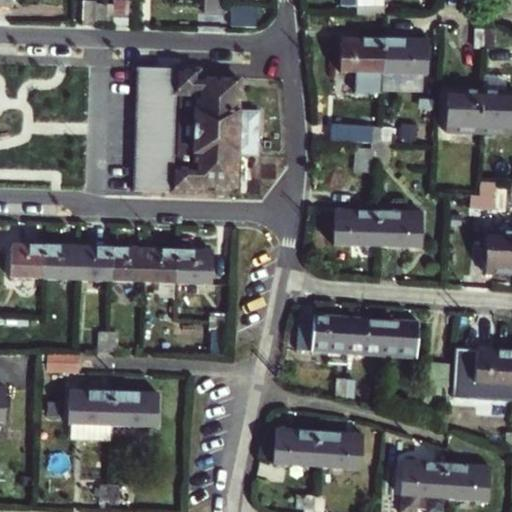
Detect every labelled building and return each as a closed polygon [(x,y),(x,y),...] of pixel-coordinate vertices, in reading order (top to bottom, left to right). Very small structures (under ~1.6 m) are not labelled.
[(112,0),(112,5),(111,24),(126,24),(127,0),(112,0)] [(93,23),(94,4),(94,2),(81,1),(81,22),(93,23)] [(148,3),(147,25),(163,25),(163,4),(148,3)] [(94,4),(93,23),(104,23),(105,5),(94,4)] [(233,5),(234,25),(260,23),(259,4),(233,5)] [(204,14),(222,14),(222,5),(204,5),(204,14)] [(473,47),(480,47),(481,29),(473,29),(473,47)] [(491,30),(481,29),(480,47),(491,47),(491,30)] [(381,72),(382,39),(338,38),(338,71),(381,72)] [(382,39),(381,72),(425,74),(425,41),(382,39)] [(236,111),(237,78),(197,77),(197,69),(135,68),(131,190),(193,192),(194,184),(234,184),(235,152),(255,153),(256,111),(236,111)] [(478,134),(479,92),(445,91),(444,132),(478,134)] [(511,93),(479,92),(478,134),(510,134),(511,93)] [(363,141),(363,126),(330,125),(330,140),(363,141)] [(379,144),(380,128),(371,127),(371,144),(379,144)] [(379,144),(388,145),(388,128),(380,128),(379,144)] [(379,161),(379,144),(371,144),(371,148),(371,161),(379,161)] [(388,145),(379,144),(379,161),(388,161),(388,145)] [(370,172),(371,161),(371,148),(353,147),(352,172),(370,172)] [(511,200),(511,182),(509,182),(509,185),(480,184),(480,210),(493,210),(494,200),(511,200)] [(376,245),(377,211),(334,210),(333,244),(376,245)] [(419,212),(377,211),(376,245),(419,247),(419,212)] [(483,272),(511,273),(511,231),(483,231),(483,272)] [(43,278),(44,246),(11,245),(10,277),(43,278)] [(77,280),(78,248),(44,246),(43,278),(77,280)] [(109,281),(110,249),(78,248),(77,280),(109,281)] [(143,282),(144,250),(110,249),(109,281),(143,282)] [(177,283),(178,251),(144,250),(143,282),(177,283)] [(211,252),(178,251),(177,283),(210,284),(211,252)] [(211,313),(210,322),(227,322),(227,314),(211,313)] [(328,351),(346,352),(348,353),(350,317),(312,315),(311,323),(298,322),(296,349),(328,351)] [(348,353),(381,355),(383,320),(350,317),(348,353)] [(417,322),(383,320),(381,355),(415,357),(417,322)] [(217,331),(226,331),(227,322),(210,322),(210,330),(217,331)] [(226,331),(217,331),(217,343),(226,343),(226,331)] [(98,351),(107,351),(108,334),(98,333),(98,351)] [(116,334),(108,334),(107,351),(115,351),(116,334)] [(472,382),(511,383),(511,349),(474,347),(472,382)] [(346,352),(328,351),(326,364),(344,365),(346,352)] [(48,356),(48,371),(78,372),(78,356),(48,356)] [(345,397),(346,380),(336,379),(335,397),(345,397)] [(354,380),(346,380),(345,397),(353,398),(354,380)] [(421,401),(438,402),(439,385),(422,384),(421,401)] [(448,385),(439,385),(438,402),(448,403),(448,385)] [(112,425),(114,393),(70,392),(69,424),(83,424),(83,439),(111,440),(112,425)] [(157,395),(114,393),(112,425),(156,426),(157,395)] [(273,461),(316,464),(318,432),(275,429),(273,461)] [(360,435),(318,432),(316,464),(358,467),(360,435)] [(399,494),(443,497),(446,464),(402,461),(399,494)] [(487,467),(446,464),(443,497),(484,499),(487,467)] [(81,485),(81,495),(96,495),(96,485),(81,485)] [(100,503),(108,503),(109,486),(101,485),(100,503)] [(117,504),(118,486),(109,486),(108,503),(117,504)] [(126,487),(118,486),(117,504),(125,504),(126,487)] [(312,511),(313,496),(304,495),(302,511),(312,511)] [(320,511),(321,497),(313,496),(312,511),(320,511)]
